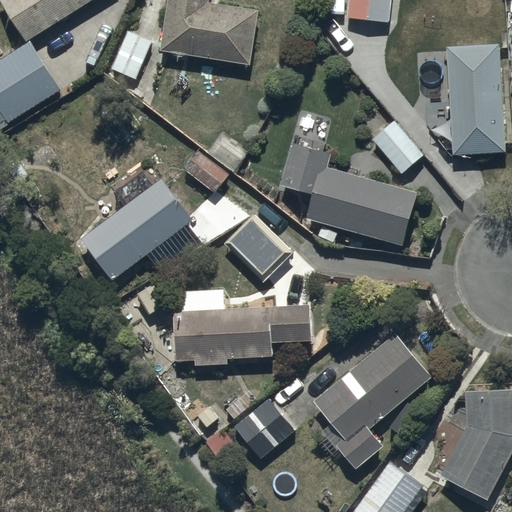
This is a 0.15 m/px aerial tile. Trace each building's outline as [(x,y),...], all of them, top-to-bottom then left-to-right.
[(1,0),(26,40),(91,0),(1,0)] [(169,0),(162,52),(250,64),(257,9),(209,3),(209,0),(169,0)] [(348,0),(348,18),(390,21),(391,0),(348,0)] [(453,153),(506,151),(501,43),(498,44),(497,22),(448,25),(449,46),(448,46),(453,153)] [(152,40),(127,30),(111,68),(136,78),(152,40)] [(0,125),(62,88),(31,40),(0,59),(0,125)] [(401,173),(424,153),(395,119),(372,138),(401,173)] [(207,151),(235,171),(249,152),(221,132),(207,151)] [(404,245),(418,191),(328,167),(332,152),(293,142),(281,185),(314,193),(307,219),(404,245)] [(197,150),(183,168),(214,193),(229,176),(197,150)] [(111,280),(193,219),(162,177),(80,238),(111,280)] [(225,242),(264,282),(294,252),(255,213),(225,242)] [(310,303),(301,303),(226,306),(225,288),(181,290),(182,310),(174,311),(152,322),(152,347),(176,359),(196,359),(196,365),(227,363),(227,357),(273,355),(273,342),(312,342),(310,303)] [(433,377),(395,332),(314,401),(346,438),(337,445),(357,468),(384,445),(371,430),(433,377)] [(489,498),(511,453),(511,388),(466,390),(468,425),(442,474),(489,498)] [(235,426),(261,459),(296,430),(270,398),(235,426)] [(237,446),(223,428),(207,441),(221,459),(237,446)] [(352,509),(355,511),(404,511),(423,487),(389,461),(352,509)]
